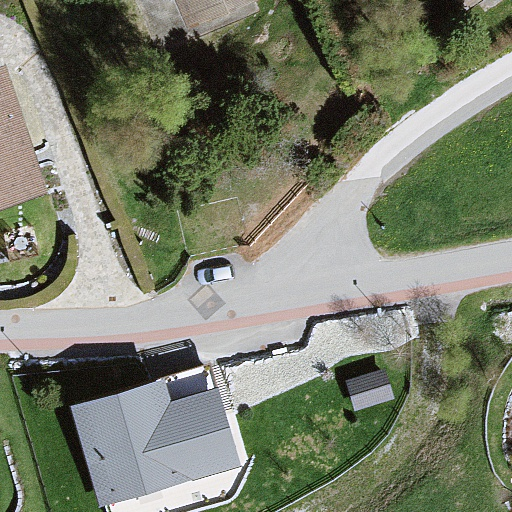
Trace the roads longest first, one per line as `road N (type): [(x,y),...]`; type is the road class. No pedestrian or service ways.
road 1 (residential): [(298,303),(311,224),(423,125),(511,68)]
road 2 (residential): [(0,336),(189,331),(298,303)]
road 3 (residential): [(298,303),(511,263)]
